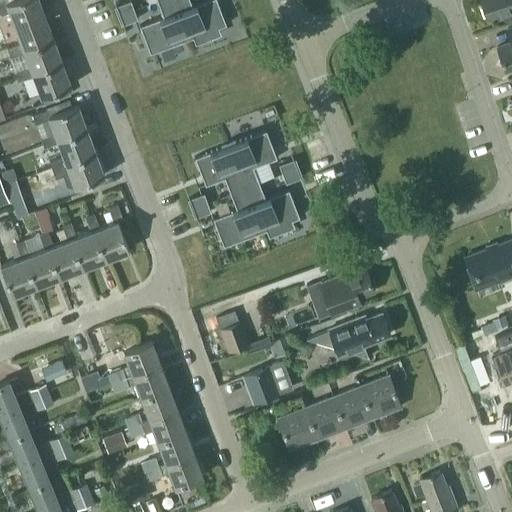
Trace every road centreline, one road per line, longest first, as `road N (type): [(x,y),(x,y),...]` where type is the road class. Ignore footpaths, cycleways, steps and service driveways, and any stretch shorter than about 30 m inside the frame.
road 1 (residential): [(171,286),(67,0)]
road 2 (residential): [(250,501),(467,417)]
road 3 (residential): [(250,501),(171,286)]
road 4 (unclassified): [(401,240),(367,207),(302,38)]
road 5 (residential): [(450,0),(511,181)]
road 6 (unclassified): [(467,417),(401,240)]
road 7 (residential): [(0,352),(171,286)]
